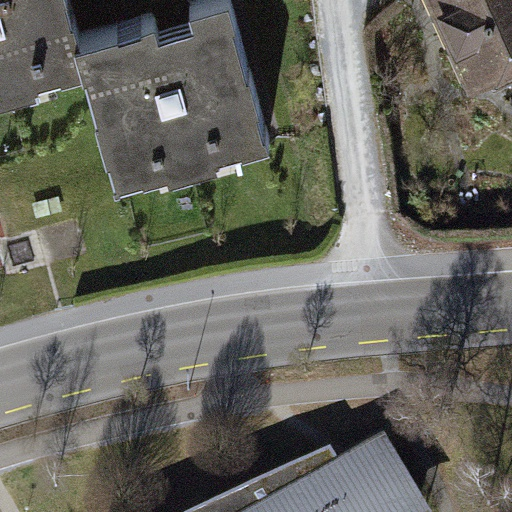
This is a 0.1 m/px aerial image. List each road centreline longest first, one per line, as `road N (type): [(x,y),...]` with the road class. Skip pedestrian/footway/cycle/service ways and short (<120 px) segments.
road 1 (tertiary): [(511,301),(215,332),(0,385)]
road 2 (track): [(370,311),(336,0)]
